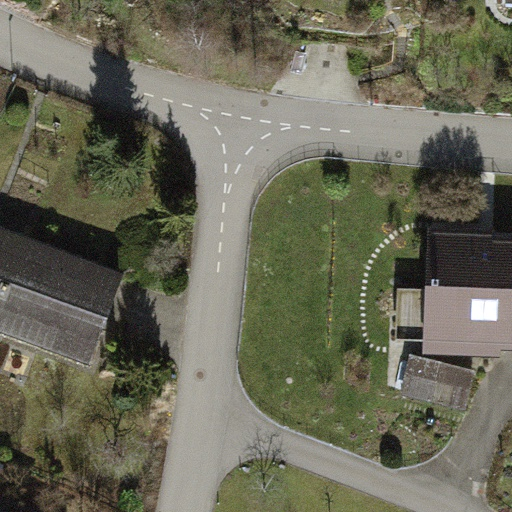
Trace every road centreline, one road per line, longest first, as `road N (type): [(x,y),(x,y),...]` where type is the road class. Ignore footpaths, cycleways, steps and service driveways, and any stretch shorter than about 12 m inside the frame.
road 1 (residential): [(213,413),(240,117)]
road 2 (residential): [(240,117),(511,138)]
road 3 (residential): [(0,41),(88,80),(240,117)]
road 4 (residential): [(213,413),(444,511)]
